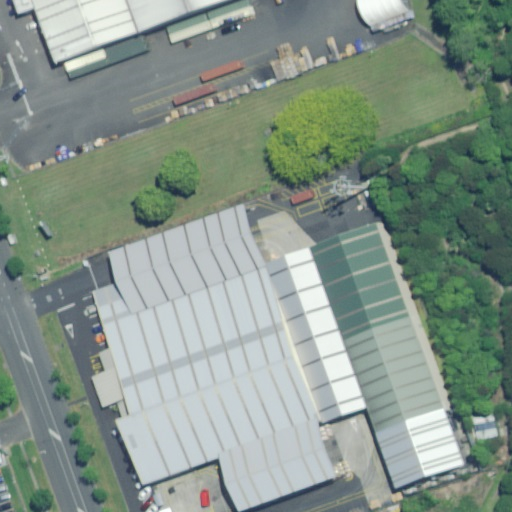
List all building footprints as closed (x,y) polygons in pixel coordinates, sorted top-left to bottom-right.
[(19,0),(25,15),(45,8),(64,62),(235,0),(19,0)] [(412,18),(405,0),(363,0),(375,32),(385,28),(412,18)] [(329,421),(272,263),(250,204),(115,252),(126,281),(97,292),(118,348),(103,353),(110,372),(96,377),(107,407),(120,402),(151,486),(228,458),(248,511),(250,511),(347,477),(327,421),(329,421)] [(384,223),(316,247),(375,407),(404,489),(472,464),(384,223)] [(272,263),(329,421),(330,423),(375,407),(316,247),(272,263)] [(478,423),(497,419),(496,411),(476,415),(478,423)] [(479,431),(498,427),(497,419),(477,423),(479,431)] [(481,439),(500,435),(499,427),(479,431),(481,439)]
